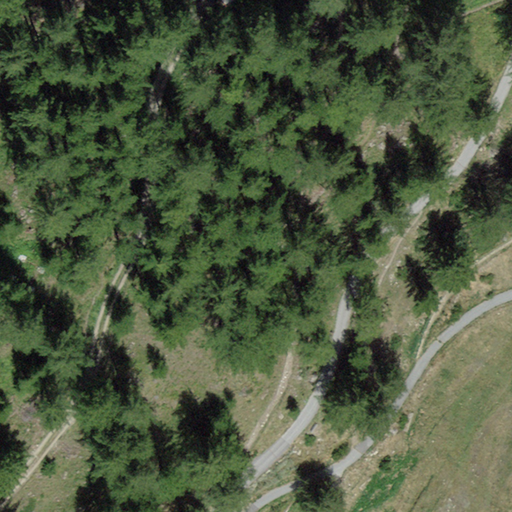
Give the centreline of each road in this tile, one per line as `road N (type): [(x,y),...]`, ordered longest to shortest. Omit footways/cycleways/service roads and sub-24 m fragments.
road 1 (track): [(202,0),(152,84),(144,226),(111,287),(83,393),(0,507)]
road 2 (residential): [(228,511),(307,410),(340,322),(468,138),(511,57)]
